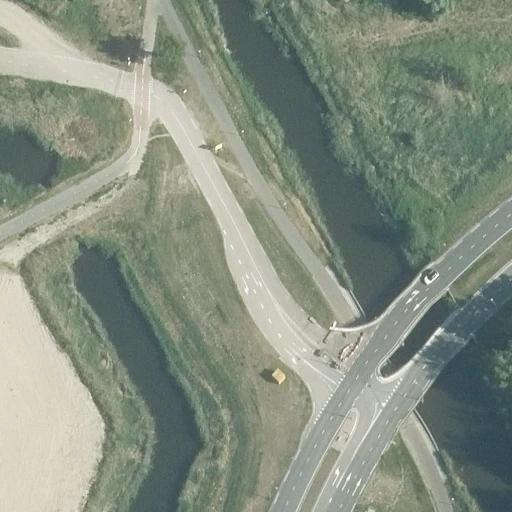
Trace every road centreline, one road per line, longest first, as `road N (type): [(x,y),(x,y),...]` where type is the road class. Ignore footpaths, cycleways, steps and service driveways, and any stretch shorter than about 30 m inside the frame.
road 1 (secondary): [(511,213),(440,275),(359,370),(330,410),(281,511)]
road 2 (secondary): [(336,511),(387,420),(465,322),(511,280)]
